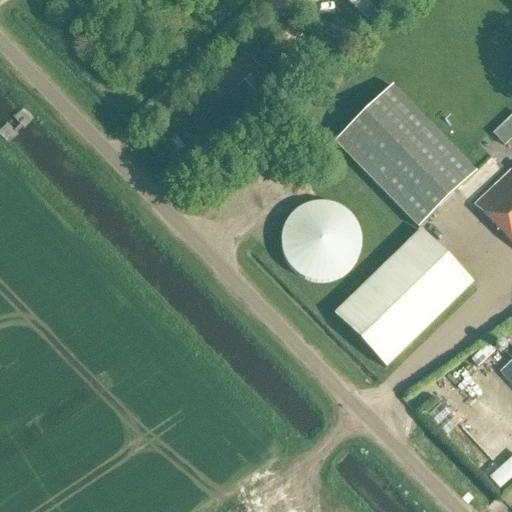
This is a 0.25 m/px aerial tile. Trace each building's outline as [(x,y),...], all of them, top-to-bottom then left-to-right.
[(342,0),(366,24),(377,13),(389,1),(390,0),(342,0)] [(249,37),(239,48),(246,54),(255,43),(249,37)] [(297,64),(305,77),(336,58),(328,45),(297,64)] [(392,89),(333,146),(417,232),(476,175),(392,89)] [(511,141),(501,130),(493,138),(504,150),(511,143),(511,142),(511,141)] [(511,173),(475,210),(511,246),(511,173)] [(300,200),(283,270),(348,286),(365,215),(300,200)] [(421,233),(332,316),(383,369),(471,286),(421,233)] [(511,329),(501,339),(511,351),(511,329)] [(511,363),(501,374),(511,386),(511,363)] [(450,438),(462,424),(436,402),(424,415),(450,438)]
